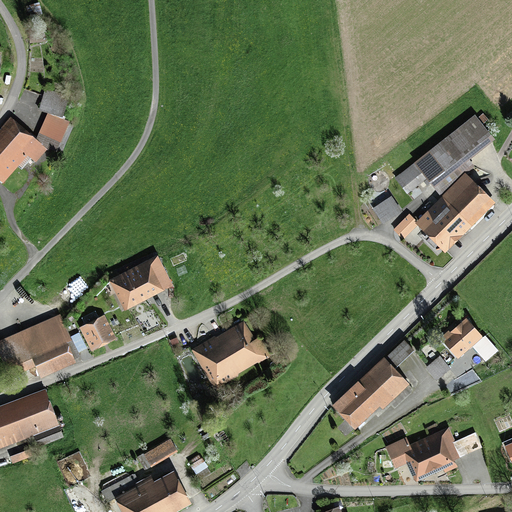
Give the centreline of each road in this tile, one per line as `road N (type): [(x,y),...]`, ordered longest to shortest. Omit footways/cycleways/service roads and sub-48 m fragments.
road 1 (residential): [(0,398),(119,353),(349,237),(385,239),(441,282)]
road 2 (secondary): [(263,469),(324,396),(441,282)]
road 3 (residential): [(263,469),(298,488),(511,489)]
road 4 (residential): [(0,7),(21,61),(0,118)]
